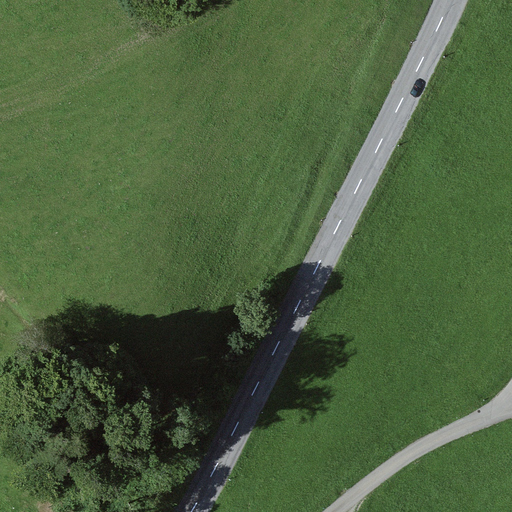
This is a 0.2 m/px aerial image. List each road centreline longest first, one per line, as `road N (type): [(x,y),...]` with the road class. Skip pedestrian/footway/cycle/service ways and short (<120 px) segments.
road 1 (tertiary): [(192,511),(451,0)]
road 2 (unclassified): [(346,511),(471,429),(511,416)]
